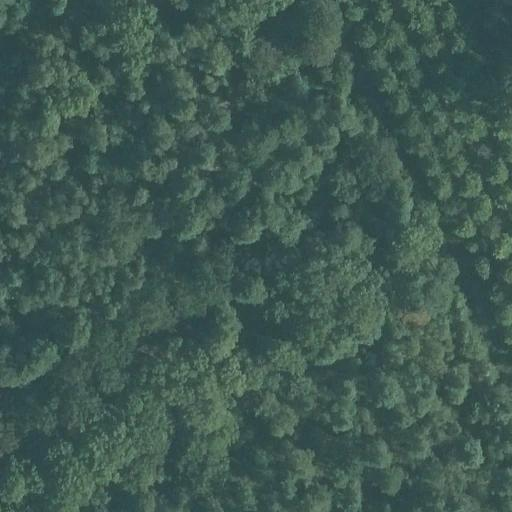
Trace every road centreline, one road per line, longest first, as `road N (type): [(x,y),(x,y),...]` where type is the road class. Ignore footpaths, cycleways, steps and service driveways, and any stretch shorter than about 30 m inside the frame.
road 1 (unknown): [(0,440),(323,228),(396,2)]
road 2 (track): [(396,2),(0,241)]
road 3 (track): [(396,2),(511,249)]
